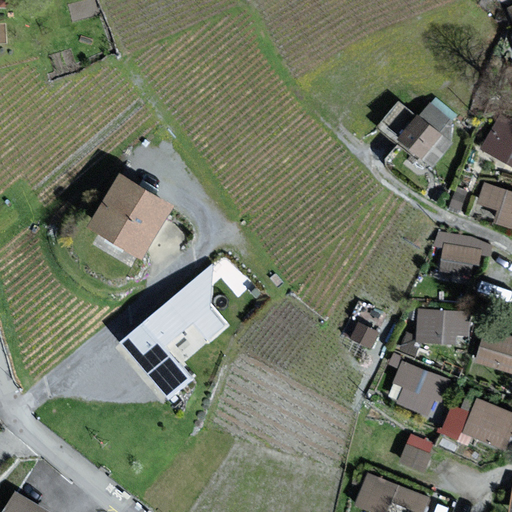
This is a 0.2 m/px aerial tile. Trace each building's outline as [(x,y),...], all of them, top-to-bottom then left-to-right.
[(422,115),(404,137),(425,154),(443,132),(422,115)] [(511,122),(503,117),(487,147),(511,160),(511,122)] [(126,175),(98,223),(149,253),(177,205),(126,175)] [(511,191),(488,184),(483,200),(504,206),(500,220),(511,223),(511,191)] [(494,246),(441,235),(440,243),(449,245),(445,267),(472,273),(474,261),(481,263),(483,252),(492,254),(494,246)] [(215,264),(128,340),(175,392),(192,376),(173,345),(200,324),(211,337),(227,324),(212,307),(215,264)] [(470,331),(470,310),(423,310),(423,339),(458,339),(458,331),(470,331)] [(379,331),(362,323),(356,336),(373,343),(379,331)] [(511,336),(490,330),(482,358),(511,366),(511,336)] [(443,397),(450,379),(406,361),(397,380),(407,384),(401,400),(428,411),(435,393),(443,397)] [(478,403),(469,399),(462,413),(456,410),(447,430),(459,436),(463,428),(507,448),(511,436),(511,412),(481,398),(478,403)] [(409,427),(398,457),(424,467),(435,437),(409,427)] [(372,474),(361,503),(385,511),(391,497),(424,510),(429,496),(372,474)] [(48,511),(22,495),(10,511),(48,511)]
